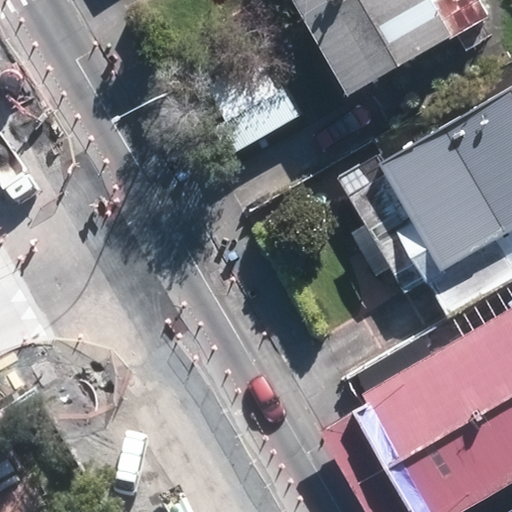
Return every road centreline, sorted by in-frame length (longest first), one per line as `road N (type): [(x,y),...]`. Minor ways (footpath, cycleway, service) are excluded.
road 1 (secondary): [(99,219),(270,511)]
road 2 (secondary): [(0,50),(99,219)]
